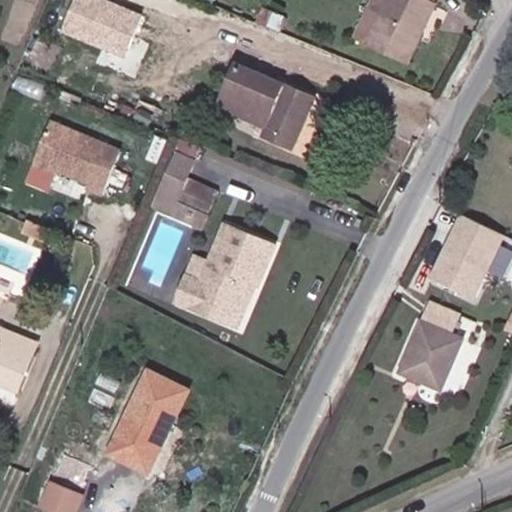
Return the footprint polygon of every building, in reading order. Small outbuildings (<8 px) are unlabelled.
[(372,0),(356,36),(368,43),(388,0),(372,0)] [(433,0),(388,0),(368,43),(408,62),(436,4),(432,2),(433,0)] [(217,48),(224,29),(211,25),(205,43),(217,48)] [(225,28),(224,29),(217,48),(215,51),(248,64),(257,40),(225,28)] [(277,120),(272,130),(269,137),(294,147),(314,99),(239,67),(221,107),(245,117),(249,109),(277,120)] [(245,117),(272,130),(277,120),(249,109),(245,117)] [(102,195),(116,163),(101,157),(106,144),(54,122),(30,178),(53,188),(59,172),(91,185),(89,189),(102,195)] [(116,163),(121,150),(106,144),(101,157),(116,163)] [(187,178),(176,203),(208,217),(219,192),(187,178)] [(461,211),(432,279),(479,299),(508,231),(461,211)] [(276,246),(227,226),(210,264),(202,282),(205,284),(194,310),(231,326),(246,293),(242,288),(247,278),(260,284),(276,246)] [(177,302),(194,310),(205,284),(202,282),(210,264),(196,258),(177,302)] [(240,330),(260,284),(247,278),(242,288),(246,293),(231,326),(240,330)] [(459,315),(433,304),(402,371),(442,388),(463,342),(450,336),(459,315)] [(0,328),(0,383),(17,390),(36,343),(0,328)] [(150,372),(109,452),(149,473),(190,391),(150,372)] [(57,473),(85,486),(91,472),(63,460),(57,473)] [(51,483),(40,508),(50,511),(75,511),(82,496),(51,483)]
